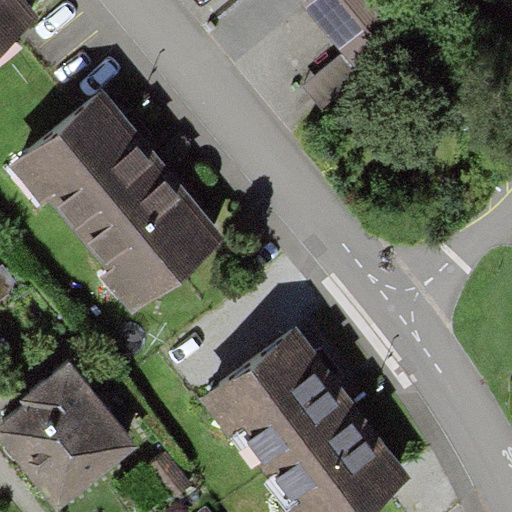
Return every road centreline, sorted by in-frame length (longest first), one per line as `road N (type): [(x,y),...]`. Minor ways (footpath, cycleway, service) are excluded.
road 1 (residential): [(134,0),(392,304)]
road 2 (residential): [(392,304),(511,484)]
road 3 (residential): [(392,304),(511,204)]
